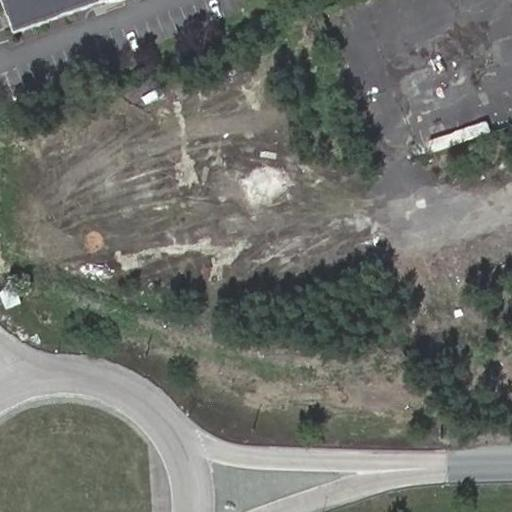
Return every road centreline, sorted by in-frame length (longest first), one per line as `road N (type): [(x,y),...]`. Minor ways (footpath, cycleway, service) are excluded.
road 1 (unclassified): [(438,467),(242,456),(161,421)]
road 2 (unclassified): [(279,511),(438,467)]
road 3 (secondary): [(161,421),(102,382),(30,379)]
road 4 (unknown): [(0,32),(118,0)]
